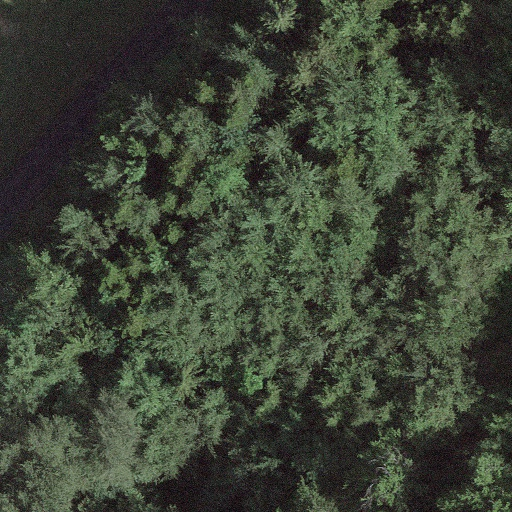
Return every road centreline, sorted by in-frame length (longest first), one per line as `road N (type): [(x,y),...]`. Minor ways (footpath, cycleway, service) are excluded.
road 1 (tertiary): [(0,229),(211,0)]
road 2 (track): [(412,511),(511,378)]
